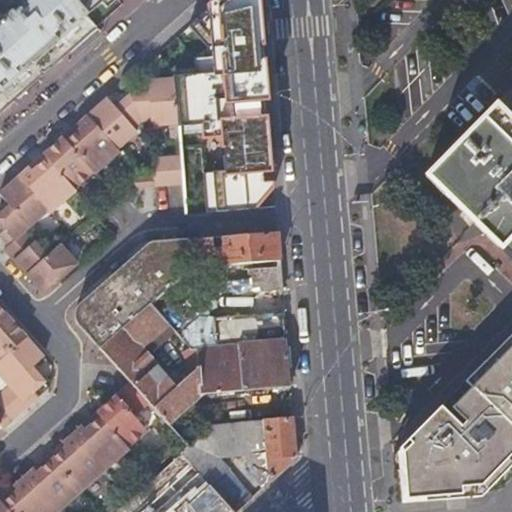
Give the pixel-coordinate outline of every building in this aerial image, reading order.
[(0,112),(97,27),(87,16),(72,0),(29,0),(0,26),(0,112)] [(72,0),(87,16),(103,0),(72,0)] [(257,208),(255,187),(273,185),(262,61),(257,0),(216,0),(188,25),(207,45),(208,56),(191,58),(193,74),(175,76),(179,126),(202,123),(203,136),(221,135),(224,170),(203,172),(206,212),(257,208)] [(148,93),(129,95),(141,122),(151,121),(151,126),(177,124),(174,78),(147,80),(148,93)] [(511,124),(510,122),(511,120),(511,103),(502,94),(492,104),(424,174),(498,244),(500,241),(511,252),(511,124)] [(107,98),(87,115),(117,149),(137,132),(134,128),(141,122),(129,95),(119,103),(115,107),(111,103),(107,98)] [(115,99),(111,103),(115,107),(119,103),(115,99)] [(87,115),(62,137),(94,172),(95,173),(119,152),(117,149),(87,115)] [(62,137),(43,154),(74,189),(94,172),(62,137)] [(43,154),(19,176),(49,210),(51,213),(76,191),(74,189),(43,154)] [(166,157),(168,185),(182,184),(180,156),(166,157)] [(154,186),(168,185),(166,157),(152,158),(153,171),(154,186)] [(132,188),(154,186),(153,171),(130,173),(132,188)] [(19,176),(0,192),(0,194),(6,201),(9,205),(5,209),(0,213),(0,235),(9,245),(25,231),(49,210),(19,176)] [(9,205),(6,201),(1,205),(5,209),(9,205)] [(9,245),(4,250),(13,260),(34,241),(25,231),(9,245)] [(206,323),(284,315),(279,261),(277,231),(188,240),(191,269),(240,265),(242,288),(202,292),(206,323)] [(100,348),(150,305),(191,269),(188,240),(154,243),(71,316),(100,348)] [(34,241),(13,260),(43,294),(77,264),(60,244),(47,256),(34,241)] [(150,305),(170,326),(192,350),(198,350),(198,348),(191,269),(150,305)] [(149,402),(170,425),(202,394),(200,368),(179,388),(144,349),(170,326),(150,305),(100,348),(131,382),(149,402)] [(0,307),(0,326),(10,318),(0,307)] [(0,360),(26,337),(10,318),(0,326),(0,360)] [(511,332),(394,454),(397,500),(499,491),(511,477),(511,332)] [(44,357),(26,337),(0,360),(0,375),(9,386),(28,407),(50,387),(32,367),(44,357)] [(200,368),(202,394),(267,389),(290,387),(286,339),(198,348),(198,350),(200,368)] [(97,412),(128,447),(147,430),(134,416),(149,402),(131,382),(97,412)] [(0,394),(0,399),(16,417),(28,407),(9,386),(0,394)] [(0,423),(0,424),(4,428),(16,417),(0,399),(0,423)] [(73,434),(105,471),(129,449),(128,447),(97,412),(73,434)] [(234,456),(263,487),(296,456),(293,417),(205,425),(205,433),(198,440),(215,458),(234,456)] [(48,456),(80,492),(105,471),(73,434),(48,456)] [(183,453),(202,475),(235,511),(251,497),(215,458),(198,440),(183,453)] [(190,486),(202,475),(183,453),(155,478),(149,484),(158,494),(144,508),(135,497),(122,508),(124,511),(178,511),(165,499),(174,490),(175,492),(186,482),(190,486)] [(54,511),(58,511),(80,492),(48,456),(24,477),(54,511)] [(54,511),(24,477),(0,498),(0,500),(10,511),(54,511)] [(0,511),(10,511),(0,500),(0,511)]
